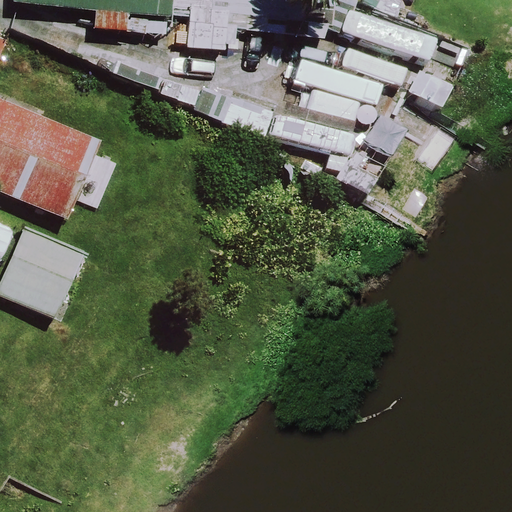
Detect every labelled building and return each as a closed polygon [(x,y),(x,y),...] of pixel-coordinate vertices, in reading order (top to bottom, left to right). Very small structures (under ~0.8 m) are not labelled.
[(154,0),(15,0),(14,14),(93,19),(91,38),(151,42),(154,0)] [(233,24),(189,18),(183,56),(227,62),(233,24)] [(213,97),(204,128),(265,146),(274,115),(213,97)] [(87,146),(0,109),(0,203),(53,226),(87,146)] [(86,266),(23,238),(0,288),(0,304),(58,330),(86,266)]
